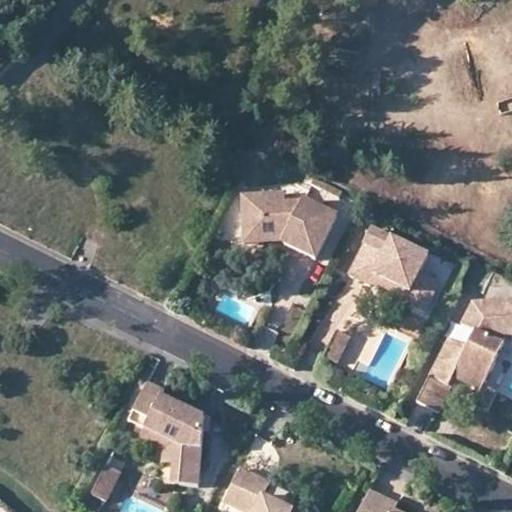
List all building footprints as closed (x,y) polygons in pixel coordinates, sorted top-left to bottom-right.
[(328,192),(331,185),(306,173),(303,179),(328,192)] [(274,238),(283,243),(319,260),(340,217),(306,200),(305,204),(287,205),(285,194),(243,197),(244,236),(274,236),(274,238)] [(412,292),(407,303),(429,314),(444,284),(424,274),(433,258),(376,229),(353,275),(374,286),(379,276),(412,292)] [(244,245),(283,243),(274,238),(274,236),(244,236),(244,245)] [(269,274),(261,270),(257,278),(265,282),(269,274)] [(278,276),(270,272),(266,280),(274,284),(278,276)] [(374,286),(407,303),(412,292),(379,276),(374,286)] [(484,392),(486,386),(498,363),(491,358),(501,337),(511,335),(511,299),(477,302),(464,326),(479,333),(471,350),(450,340),(419,403),(441,415),(454,387),(451,385),(455,378),(478,389),(484,392)] [(353,338),(341,331),(327,358),(340,364),(353,338)] [(510,342),(501,337),(491,358),(498,363),(510,342)] [(176,446),(173,468),(172,487),(201,489),(208,421),(164,398),(166,394),(149,384),(134,414),(149,422),(145,431),(176,446)] [(498,393),(486,386),(484,392),(478,389),(472,401),(489,409),(498,393)] [(130,424),(145,431),(149,422),(134,414),(130,424)] [(165,467),(173,468),(176,446),(145,431),(140,441),(166,455),(165,467)] [(110,468),(95,497),(109,504),(123,475),(110,468)] [(294,511),(266,498),(273,485),(245,470),(227,503),(243,511),(294,511)] [(399,511),(398,511),(400,505),(375,492),(364,511),(399,511)]
